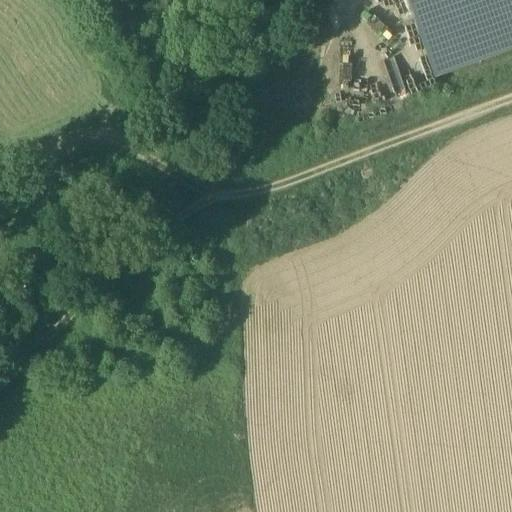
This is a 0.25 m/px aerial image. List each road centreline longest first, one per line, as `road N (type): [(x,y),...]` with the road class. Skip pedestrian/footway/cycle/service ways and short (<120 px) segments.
road 1 (track): [(213,188),(250,196),(511,98)]
road 2 (track): [(0,387),(73,309),(213,188)]
road 3 (track): [(0,171),(51,144),(88,139),(127,145),(213,188)]
